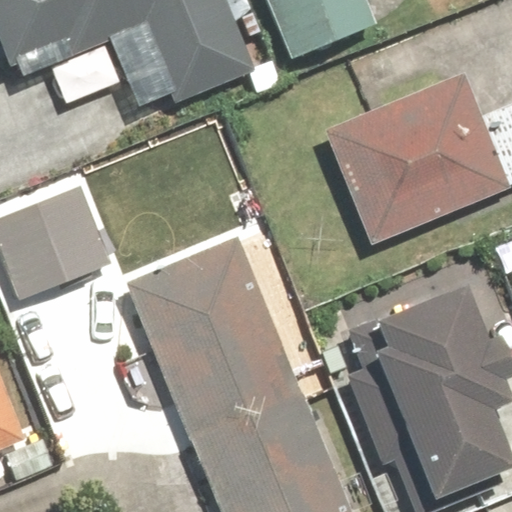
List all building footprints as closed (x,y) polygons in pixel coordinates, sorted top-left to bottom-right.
[(0,0),(0,35),(12,65),(64,43),(72,61),(121,41),(155,120),(258,77),(245,47),(269,37),(253,0),(0,0)] [(377,0),(264,0),(288,60),(386,22),(377,0)] [(329,137),(374,245),(511,186),(511,107),(482,120),(465,80),(329,137)] [(85,181),(0,211),(0,265),(14,304),(116,267),(85,181)] [(355,511),(245,232),(127,279),(158,359),(146,364),(161,403),(174,398),(219,511),(355,511)] [(396,346),(382,352),(436,498),(511,470),(511,453),(494,406),(511,399),(511,390),(506,376),(511,373),(511,349),(508,337),(496,342),(473,281),(384,314),(396,346)] [(0,457),(36,444),(0,349),(0,457)]
